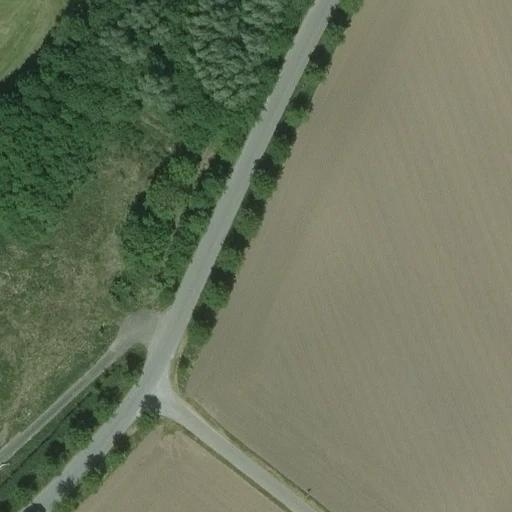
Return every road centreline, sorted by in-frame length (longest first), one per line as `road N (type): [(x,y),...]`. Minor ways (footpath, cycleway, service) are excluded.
road 1 (residential): [(145,389),(329,0)]
road 2 (unclassified): [(145,389),(306,511)]
road 3 (residential): [(36,511),(145,389)]
